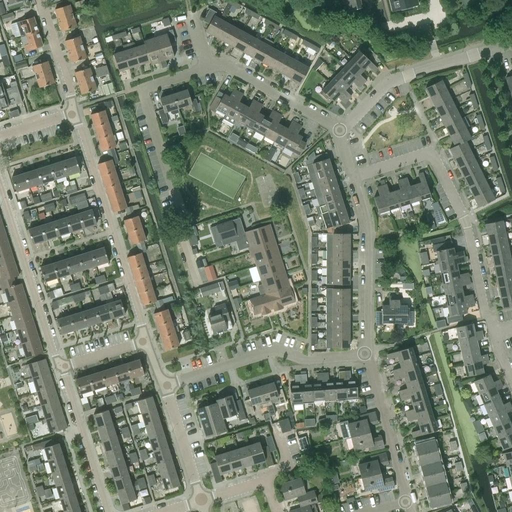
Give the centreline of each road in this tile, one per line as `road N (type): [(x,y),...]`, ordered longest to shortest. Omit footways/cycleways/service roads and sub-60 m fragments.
road 1 (residential): [(511,381),(484,310),(466,225),(433,153),(351,178)]
road 2 (residential): [(163,385),(274,350),(308,360),(367,356)]
road 3 (unclassified): [(339,130),(385,83),(511,42)]
road 4 (residential): [(61,367),(104,511)]
road 5 (residential): [(367,356),(406,501)]
road 6 (residential): [(339,130),(209,66)]
road 7 (residential): [(365,222),(367,356)]
road 8 (residential): [(113,231),(74,110)]
road 9 (residential): [(199,501),(163,385)]
